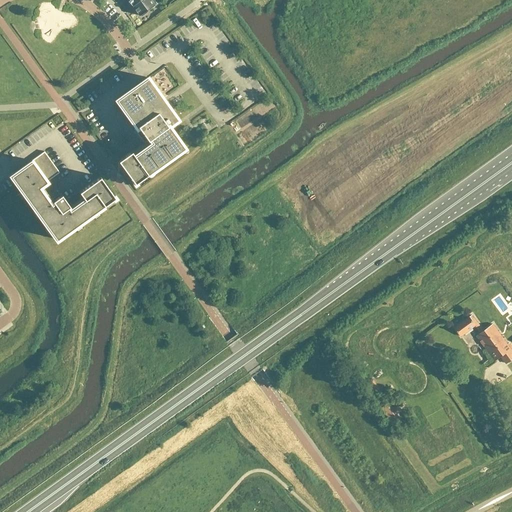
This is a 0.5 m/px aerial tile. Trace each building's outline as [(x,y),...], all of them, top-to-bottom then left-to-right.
[(140,0),(132,7),(139,17),(140,16),(141,18),(146,14),(145,12),(156,5),(152,0),(140,0)] [(164,90),(173,86),(162,67),(154,72),(164,90)] [(209,73),(202,76),(206,86),(213,83),(209,73)] [(150,145),(130,159),(128,156),(131,153),(131,152),(118,162),(132,182),(135,180),(137,183),(147,175),(147,176),(148,175),(146,173),(150,169),(152,172),(153,172),(153,171),(159,167),(160,167),(158,164),(162,160),(164,163),(165,163),(184,149),(168,127),(177,120),(147,79),(116,101),(136,128),(133,130),(144,145),(148,142),(150,145)] [(71,210),(70,207),(61,214),(52,202),(50,204),(39,188),(59,174),(44,153),(10,177),(22,193),(22,194),(25,192),(27,195),(24,197),(25,198),(25,197),(35,211),(34,211),(35,211),(37,209),(40,212),(37,215),(38,215),(47,228),(47,229),(50,227),(52,230),(49,232),(50,233),(50,232),(56,241),(74,228),(75,228),(75,227),(73,225),(76,222),(78,225),(79,225),(79,224),(92,215),(93,215),(91,212),(94,210),(96,213),(96,212),(115,199),(100,178),(79,193),(83,191),(88,198),(71,210)] [(61,195),(52,202),(61,214),(70,207),(61,195)] [(494,362),(501,357),(506,365),(511,360),(511,352),(492,325),(483,332),(477,323),(474,325),(469,317),(454,328),(461,337),(472,329),(478,337),(477,337),(494,362)]
